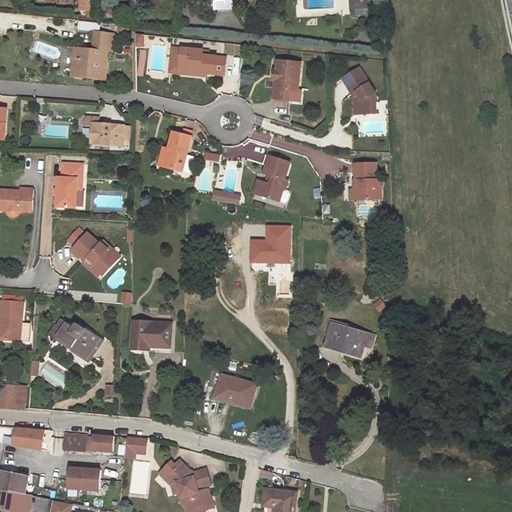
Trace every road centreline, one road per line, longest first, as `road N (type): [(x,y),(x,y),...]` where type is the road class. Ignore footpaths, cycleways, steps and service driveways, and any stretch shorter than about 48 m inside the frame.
road 1 (residential): [(0,413),(148,428),(373,489)]
road 2 (residential): [(0,87),(134,98),(228,121)]
